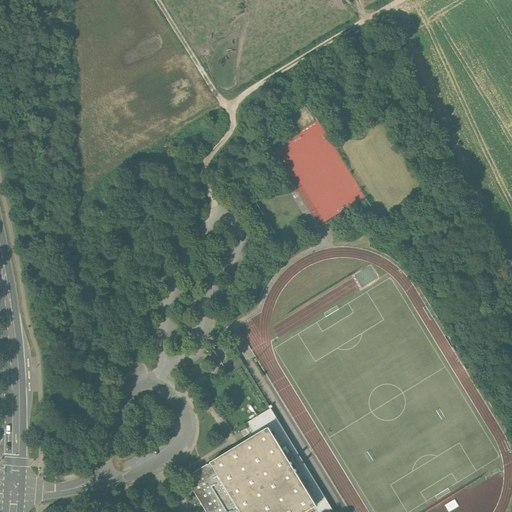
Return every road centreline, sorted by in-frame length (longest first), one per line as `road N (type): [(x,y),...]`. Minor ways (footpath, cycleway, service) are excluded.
road 1 (unclassified): [(68,490),(118,483),(177,449),(182,417),(167,391),(141,382),(127,389),(102,463),(89,476)]
road 2 (track): [(214,208),(205,168),(225,138),(231,108),(157,0)]
road 3 (track): [(398,0),(223,105)]
road 4 (primary): [(17,383),(0,246)]
